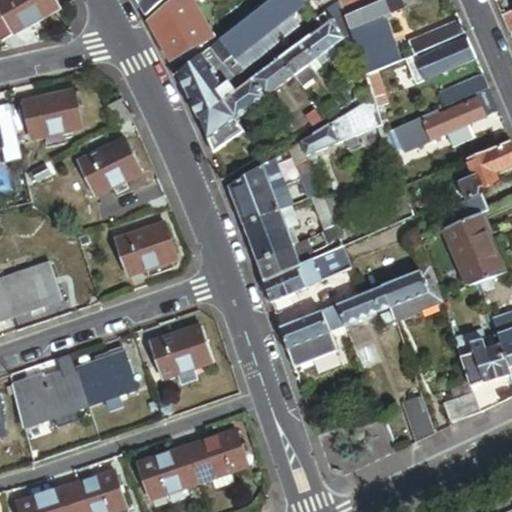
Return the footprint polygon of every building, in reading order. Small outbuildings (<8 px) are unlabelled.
[(60,11),(52,0),(1,0),(0,1),(0,39),(4,46),(60,11)] [(136,0),(147,17),(166,0),(136,0)] [(177,0),(150,23),(172,62),(214,39),(192,0),(177,0)] [(303,5),(299,0),(276,0),(178,75),(199,120),(222,104),(235,94),(228,85),(234,80),(223,65),(233,57),(243,71),(299,28),(290,16),(304,6),(303,5)] [(346,18),(375,6),(372,0),(346,0),(340,2),(342,5),(344,13),(346,18)] [(390,0),(375,6),(346,18),(351,34),(366,78),(377,74),(384,71),(368,24),(382,18),(392,14),(401,10),(397,0),(390,0)] [(322,29),(344,13),(342,5),(317,23),(322,29)] [(510,36),(511,34),(511,12),(502,17),(510,36)] [(351,34),(346,18),(344,13),(322,29),(304,43),(317,61),(345,40),(345,39),(351,34)] [(397,65),(403,62),(390,21),(394,19),(392,14),(382,18),(397,65)] [(384,71),(397,65),(382,18),(368,24),(384,71)] [(466,35),(461,22),(415,41),(421,55),(466,35)] [(417,57),(406,61),(417,86),(477,60),(469,41),(419,62),(417,57)] [(411,43),(417,57),(421,55),(415,41),(411,43)] [(317,61),(304,43),(281,60),(294,77),(302,88),(317,77),(314,73),(309,67),(317,61)] [(294,77),(281,60),(252,81),(265,99),(294,77)] [(322,67),(317,61),(309,67),(314,73),(322,67)] [(388,107),(377,74),(366,78),(369,86),(373,97),(378,111),(388,107)] [(490,90),(484,78),(442,96),(447,108),(476,96),(490,90)] [(235,94),(222,104),(235,121),(265,99),(252,81),(235,94)] [(373,97),(369,86),(355,94),(362,105),(373,97)] [(500,114),(490,90),(476,96),(478,101),(479,101),(487,119),(500,114)] [(83,132),(75,94),(24,105),(33,143),(83,132)] [(362,105),(300,143),(305,157),(383,125),(378,111),(373,97),(362,105)] [(317,108),(325,120),(337,112),(329,99),(317,108)] [(303,112),(313,127),(322,121),(307,101),(303,104),(307,109),(303,112)] [(487,120),(487,119),(479,101),(478,101),(441,117),(416,128),(424,146),(449,135),(470,127),(487,120)] [(123,103),(110,110),(119,129),(132,122),(123,103)] [(235,121),(222,104),(199,120),(213,154),(244,132),(235,121)] [(306,129),(291,109),(278,118),(293,139),(306,129)] [(416,128),(441,117),(438,112),(391,132),(386,134),(392,154),(405,149),(407,153),(424,146),(416,128)] [(476,141),(470,127),(449,135),(455,150),(476,141)] [(143,176),(125,142),(80,166),(98,200),(143,176)] [(297,168),(308,163),(305,157),(300,143),(289,150),(297,168)] [(511,168),(511,143),(469,162),(474,176),(480,190),(498,183),(495,176),(511,168)] [(259,155),(262,160),(267,157),(264,151),(259,155)] [(285,187),(275,160),(227,190),(235,208),(283,187),(285,187)] [(301,180),(313,176),(308,163),(297,168),(301,180)] [(308,199),(320,194),(313,176),(301,180),(308,199)] [(480,190),(474,176),(458,183),(466,204),(480,198),(480,190)] [(291,206),(283,187),(235,208),(242,227),(291,206)] [(318,216),(327,213),(322,200),(321,196),(311,201),(318,216)] [(334,196),(322,200),(327,213),(334,231),(336,235),(348,231),(334,196)] [(455,208),(461,223),(480,216),(489,212),(482,197),(480,198),(466,204),(455,208)] [(298,224),(291,206),(242,227),(249,246),(287,229),(298,224)] [(325,235),(334,231),(327,213),(318,216),(325,235)] [(461,223),(444,230),(466,288),(502,275),(480,216),(461,223)] [(177,264),(165,227),(116,243),(129,280),(177,264)] [(295,247),(287,229),(249,246),(256,263),(295,247)] [(299,262),(340,245),(336,235),(334,231),(325,235),(295,247),(256,263),(261,278),(299,262)] [(351,271),(342,250),(301,267),(263,283),(272,304),(351,271)] [(261,278),(263,283),(301,267),(299,262),(261,278)] [(48,266),(1,282),(13,318),(60,302),(48,266)] [(447,296),(436,268),(425,272),(436,300),(447,296)] [(438,306),(436,300),(425,272),(383,289),(391,311),(396,323),(438,306)] [(0,322),(13,318),(1,282),(0,282),(0,322)] [(391,311),(383,289),(336,307),(345,328),(391,311)] [(294,369),(300,367),(302,372),(311,369),(309,363),(341,352),(333,333),(345,328),(336,307),(280,329),(294,369)] [(200,329),(152,346),(164,383),(178,379),(181,389),(198,384),(194,373),(213,367),(200,329)] [(497,338),(496,336),(482,341),(479,332),(452,341),(467,385),(469,390),(510,375),(508,371),(497,338)] [(508,371),(511,369),(511,332),(497,338),(508,371)] [(373,346),(365,350),(371,366),(379,363),(373,346)] [(371,366),(365,350),(357,353),(364,369),(371,366)] [(96,365),(77,371),(89,408),(136,391),(124,353),(108,358),(110,361),(96,365)] [(94,361),(96,365),(110,361),(108,358),(108,356),(94,361)] [(89,408),(77,371),(29,387),(41,424),(89,408)] [(471,395),(469,390),(467,385),(438,396),(442,406),(448,404),(471,395)] [(479,416),(471,395),(448,404),(456,424),(479,416)] [(403,412),(423,406),(421,400),(401,407),(403,412)] [(456,424),(448,404),(442,406),(449,427),(456,424)] [(405,418),(426,411),(423,406),(403,412),(405,418)] [(435,437),(426,411),(405,418),(415,446),(435,437)] [(317,439),(345,430),(340,415),(312,424),(317,439)] [(236,435),(188,451),(200,488),(212,485),(215,494),(234,488),(231,478),(249,472),(244,457),(241,450),(236,435)] [(200,488),(188,451),(140,467),(152,505),(200,488)] [(116,475),(67,491),(74,511),(126,511),(128,511),(116,475)] [(74,511),(67,491),(19,507),(20,511),(74,511)]
